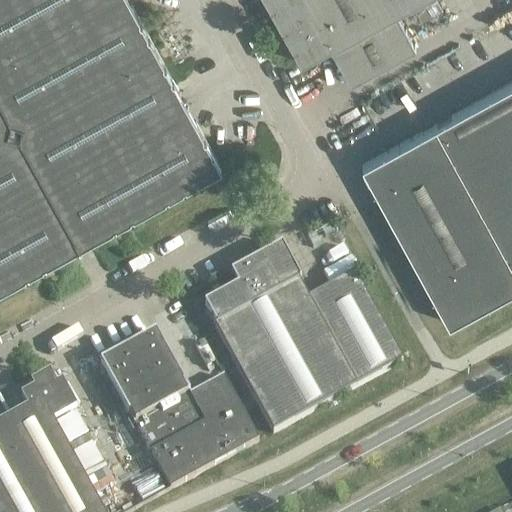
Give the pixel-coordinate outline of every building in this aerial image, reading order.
[(0,0),(0,286),(220,167),(195,121),(180,94),(128,0),(0,0)] [(266,0),(299,59),(298,60),(299,62),(329,46),(349,82),(415,47),(396,12),(418,0),(266,0)] [(511,81),(387,151),(361,165),(449,324),(511,289),(511,81)] [(230,276),(237,289),(204,308),(215,328),(213,328),(272,435),(402,364),(353,276),(308,301),(298,284),(300,283),(280,248),(230,276)] [(100,365),(150,456),(169,491),(258,442),(223,378),(190,397),(155,334),(100,365)] [(55,389),(48,376),(32,385),(34,390),(21,398),(28,409),(0,424),(0,511),(100,511),(52,424),(75,412),(60,385),(55,389)]
